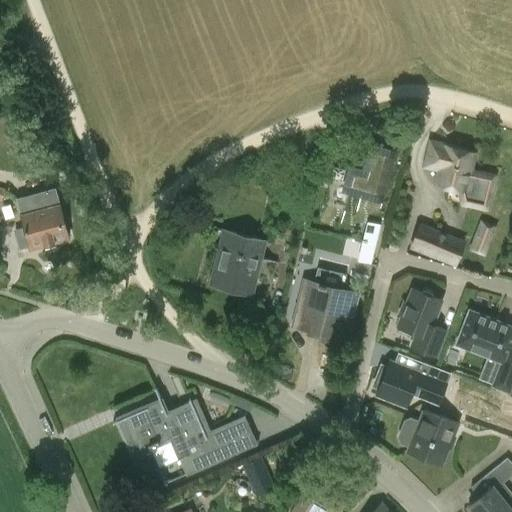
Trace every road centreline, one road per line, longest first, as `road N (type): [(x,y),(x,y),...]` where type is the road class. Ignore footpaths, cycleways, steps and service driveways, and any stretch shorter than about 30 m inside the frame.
road 1 (track): [(85,325),(116,290),(152,217),(212,161),(361,102),(434,98),(511,115)]
road 2 (track): [(33,0),(128,261),(209,365)]
road 3 (residential): [(336,431),(265,385),(64,319),(0,340)]
road 4 (residential): [(511,290),(426,266),(393,268),(379,286),(353,408),(336,431)]
road 5 (tertiary): [(70,511),(0,352)]
